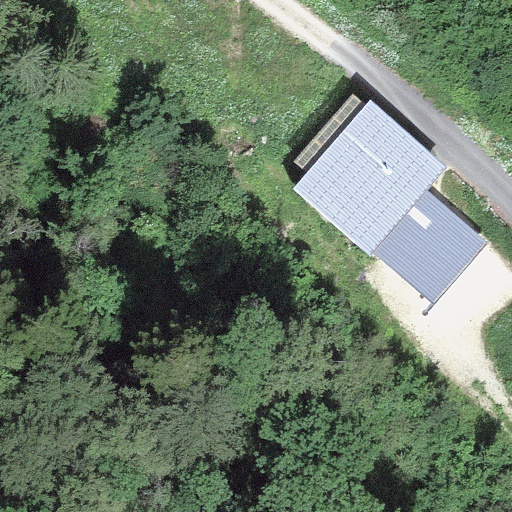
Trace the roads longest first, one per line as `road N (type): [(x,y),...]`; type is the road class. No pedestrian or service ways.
road 1 (unclassified): [(331,44),(511,204)]
road 2 (track): [(444,316),(511,424)]
